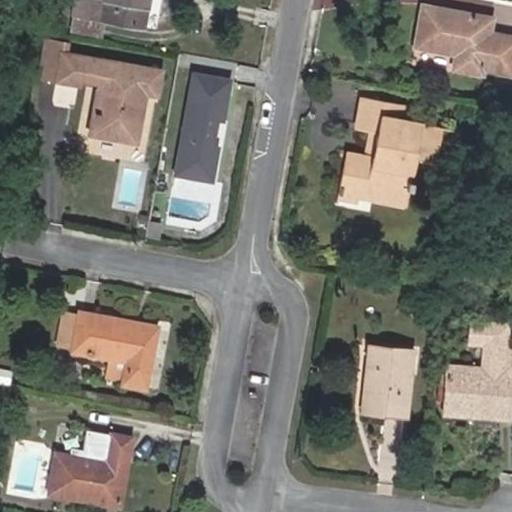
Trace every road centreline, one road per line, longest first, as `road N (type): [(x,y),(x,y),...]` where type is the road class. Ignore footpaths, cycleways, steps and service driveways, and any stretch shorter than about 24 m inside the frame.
road 1 (residential): [(297,0),(245,281)]
road 2 (residential): [(245,281),(215,474),(223,490),(262,498)]
road 3 (residential): [(262,498),(292,305),(280,291),(245,281)]
road 4 (residential): [(245,281),(15,238)]
